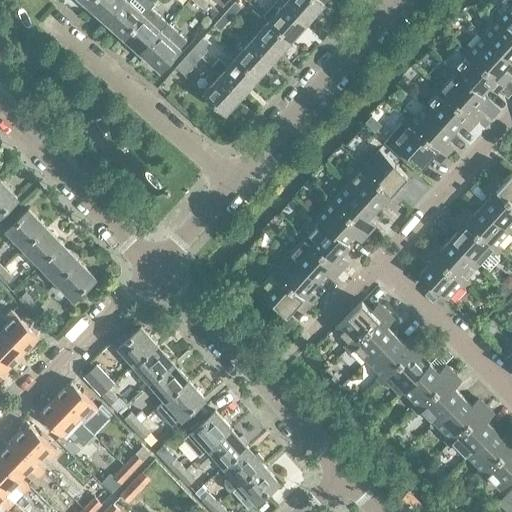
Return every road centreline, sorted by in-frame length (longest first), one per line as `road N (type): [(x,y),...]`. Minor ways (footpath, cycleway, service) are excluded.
road 1 (residential): [(340,475),(156,270)]
road 2 (residential): [(231,184),(394,0)]
road 3 (residential): [(231,184),(46,23)]
road 4 (residential): [(156,270),(0,108)]
road 5 (residential): [(0,425),(156,270)]
road 6 (residential): [(378,261),(511,117)]
road 7 (residential): [(511,395),(378,261)]
